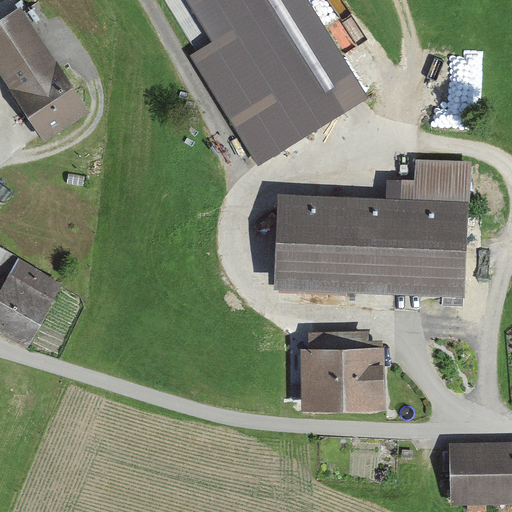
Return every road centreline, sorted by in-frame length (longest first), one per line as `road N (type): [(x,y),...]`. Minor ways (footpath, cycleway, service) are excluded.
road 1 (unclassified): [(511,431),(409,436),(262,424),(0,354)]
road 2 (track): [(400,0),(417,50),(412,136),(500,157),(511,177)]
road 3 (track): [(511,238),(492,320),(489,434)]
